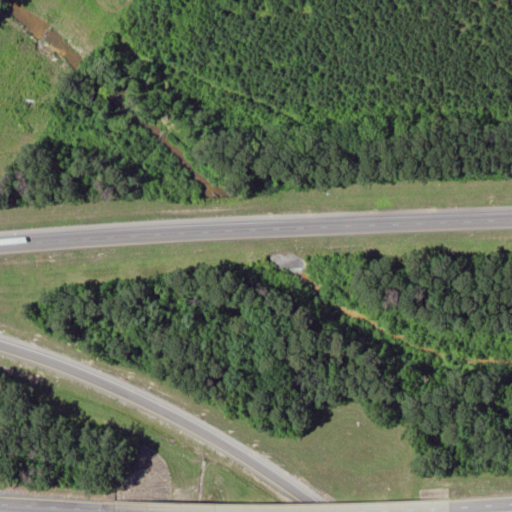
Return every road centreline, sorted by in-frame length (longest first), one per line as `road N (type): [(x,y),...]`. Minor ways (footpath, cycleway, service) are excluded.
road 1 (motorway): [(511,219),(0,244)]
road 2 (motorway): [(322,511),(179,418),(0,345)]
road 3 (motorway): [(0,503),(145,511)]
